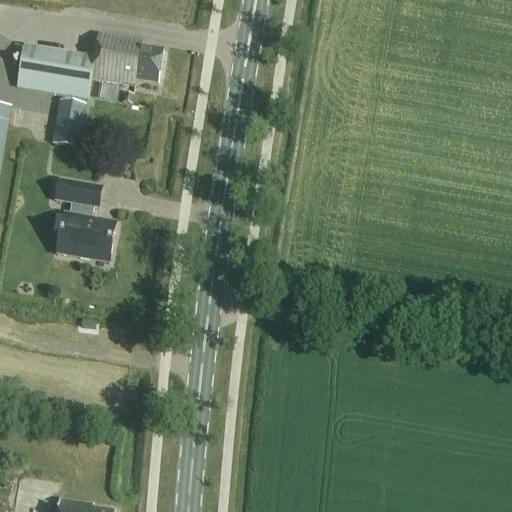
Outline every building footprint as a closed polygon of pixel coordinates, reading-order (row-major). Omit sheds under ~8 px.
[(95,61),(24,50),(18,89),(89,101),(92,82),(135,89),(136,84),(159,87),(165,53),(142,49),(143,44),(99,36),(95,61)] [(134,97),(122,95),(121,105),(132,106),(134,97)] [(87,107),(62,103),(55,147),(79,151),(87,107)] [(0,170),(10,110),(0,108),(0,170)] [(99,211),(103,191),(60,184),(56,204),(72,207),(70,218),(64,218),(57,258),(110,267),(117,227),(93,222),(95,211),(99,211)]
